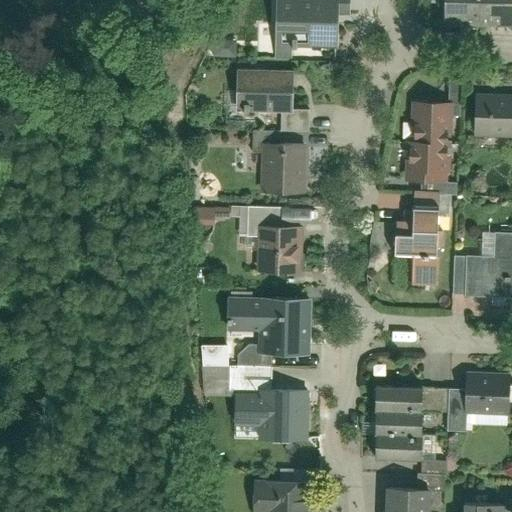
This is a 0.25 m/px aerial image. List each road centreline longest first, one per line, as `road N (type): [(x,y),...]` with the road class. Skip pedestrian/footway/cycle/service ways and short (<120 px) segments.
road 1 (residential): [(343,322),(338,246),(347,177),(382,41)]
road 2 (residential): [(348,511),(343,322)]
road 3 (residential): [(343,322),(511,331)]
road 4 (residential): [(382,41),(511,49)]
